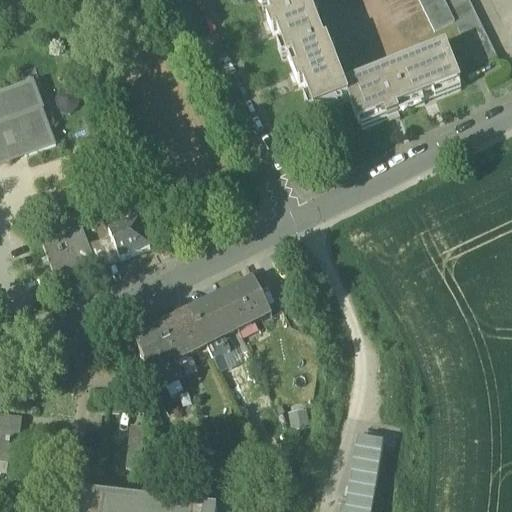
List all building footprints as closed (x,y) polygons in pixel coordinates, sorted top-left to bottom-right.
[(314,118),(348,104),(344,92),(327,49),(324,50),(305,0),(263,0),(273,26),(268,28),(272,39),(278,37),(288,64),(293,62),(299,77),(294,79),(298,91),(303,89),(314,118)] [(417,0),(435,35),(455,25),(441,0),(417,0)] [(441,0),(455,25),(478,72),(498,63),(466,0),(441,0)] [(445,52),(383,77),(396,114),(460,88),(445,52)] [(383,77),(344,92),(348,104),(358,129),(382,119),(385,125),(395,121),(393,115),(396,114),(383,77)] [(0,169),(54,149),(41,114),(43,113),(33,87),(0,99),(0,169)] [(119,264),(120,265),(150,253),(139,225),(109,237),(110,241),(119,264)] [(41,247),(56,284),(96,269),(95,267),(88,250),(82,232),(41,247)] [(104,263),(106,269),(119,264),(110,241),(98,246),(104,263)] [(88,250),(95,267),(104,263),(98,246),(88,250)] [(254,284),(221,300),(237,333),(270,317),(254,284)] [(281,286),(271,291),(280,309),(290,304),(281,286)] [(221,300),(189,317),(205,349),(223,340),(237,333),(221,300)] [(189,317),(157,332),(173,364),(205,349),(189,317)] [(270,317),(237,333),(239,337),(272,321),(270,317)] [(152,381),(152,380),(153,380),(153,379),(174,368),(174,370),(176,369),(173,364),(157,332),(134,344),(152,381)] [(237,333),(223,340),(225,344),(239,337),(237,333)] [(207,353),(225,344),(223,340),(205,349),(207,353)] [(225,344),(207,353),(212,363),(230,354),(225,344)] [(176,369),(207,353),(205,349),(173,364),(176,369)] [(182,381),(176,369),(174,370),(174,368),(153,379),(153,380),(152,380),(159,393),(182,381)] [(305,415),(288,418),(290,435),(308,433),(305,415)] [(0,466),(17,469),(23,422),(0,419),(0,466)] [(128,454),(142,455),(144,432),(131,430),(128,454)] [(374,511),(385,449),(359,444),(347,511),(374,511)] [(126,473),(140,475),(142,455),(128,454),(126,473)] [(255,463),(240,471),(250,489),(265,480),(255,463)] [(81,511),(183,511),(83,500),(81,511)]
